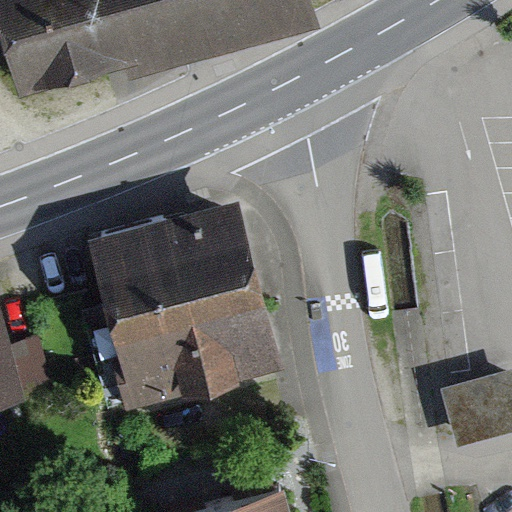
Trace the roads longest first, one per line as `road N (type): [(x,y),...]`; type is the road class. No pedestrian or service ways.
road 1 (tertiary): [(287,83),(308,136),(335,299),(386,511)]
road 2 (secondary): [(0,206),(287,83)]
road 3 (secondary): [(287,83),(435,0)]
